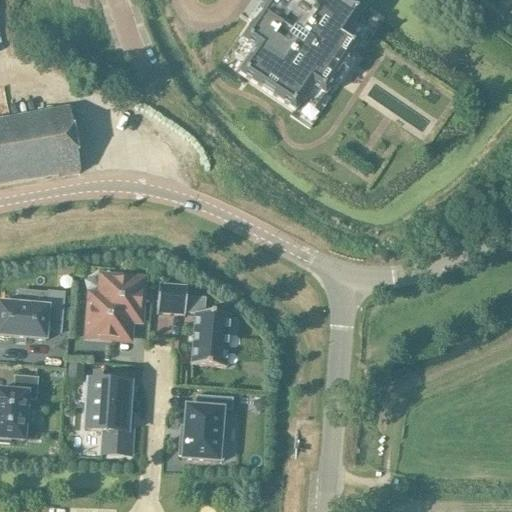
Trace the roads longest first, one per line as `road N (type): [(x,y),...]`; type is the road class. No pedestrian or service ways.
road 1 (unclassified): [(346,278),(201,207),(147,193),(92,190),(0,207)]
road 2 (unknown): [(131,49),(197,151),(346,278)]
road 3 (unclassified): [(326,511),(346,278)]
road 4 (unclassified): [(346,278),(396,276),(442,259),(511,216)]
road 5 (residential): [(146,511),(156,365)]
